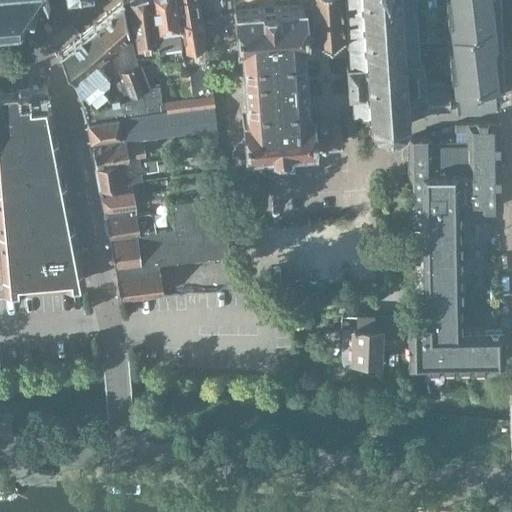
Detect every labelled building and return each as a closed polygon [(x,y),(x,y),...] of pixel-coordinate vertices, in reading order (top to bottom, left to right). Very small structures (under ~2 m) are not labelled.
[(0,0),(0,24),(16,23),(23,12),(45,13),(45,0),(0,0)] [(121,0),(95,22),(112,42),(110,45),(128,92),(142,89),(146,111),(160,109),(159,102),(161,102),(159,84),(149,85),(140,63),(136,62),(135,62),(132,63),(133,64),(128,66),(126,62),(136,58),(129,28),(127,30),(121,0)] [(140,48),(157,46),(150,0),(128,0),(135,48),(137,59),(142,58),(140,48)] [(158,58),(159,58),(183,58),(182,50),(174,0),(150,0),(157,46),(158,58)] [(174,0),(182,50),(205,46),(197,0),(174,0)] [(309,0),(313,39),(343,37),(340,0),(309,0)] [(343,0),(344,1),(348,59),(344,59),(346,91),(350,90),(351,109),(367,108),(367,116),(373,125),(382,130),(393,129),(401,123),(406,113),(405,105),(420,104),(421,106),(448,104),(447,101),(445,69),(438,70),(438,76),(423,77),(422,63),(420,44),(416,44),(415,27),(419,27),(417,0),(343,0)] [(448,68),(445,69),(447,101),(454,101),(455,103),(498,98),(497,90),(493,90),(492,84),(501,83),(498,0),(444,0),(447,12),(445,12),(445,16),(447,16),(450,43),(447,44),(448,68)] [(242,114),(245,153),(315,148),(314,147),(340,145),(338,120),(313,122),(312,108),(308,108),(303,42),(305,42),(302,4),(234,9),(237,47),(240,47),(245,113),(242,114)] [(110,45),(112,42),(95,22),(59,52),(75,82),(83,103),(86,119),(146,111),(142,89),(128,92),(110,45)] [(212,91),(207,61),(188,64),(191,93),(212,91)] [(12,90),(0,90),(0,262),(2,289),(77,282),(84,282),(82,269),(50,105),(46,85),(29,85),(16,86),(16,89),(12,90)] [(166,96),(168,108),(182,106),(213,103),(212,91),(191,93),(166,96)] [(160,109),(146,111),(86,119),(90,141),(121,135),(121,139),(143,138),(206,129),(216,128),(213,103),(182,106),(168,108),(160,109)] [(501,363),(501,351),(502,351),(502,340),(501,340),(501,328),(458,328),(456,208),(497,207),(496,188),(498,188),(497,174),(496,174),(496,155),(497,155),(497,141),(496,141),(495,123),(489,123),(489,122),(474,122),(474,123),(467,123),(468,142),(429,143),(429,137),(408,138),(409,222),(422,222),(423,313),(407,313),(408,364),(426,363),(426,365),(438,364),(438,363),(472,363),(472,364),(484,364),(484,363),(501,363)] [(208,137),(218,136),(216,128),(206,129),(208,137)] [(145,156),(143,138),(121,139),(91,144),(95,163),(120,160),(122,170),(140,167),(138,157),(145,156)] [(143,166),(140,167),(122,170),(120,160),(95,163),(95,164),(99,186),(142,180),(140,172),(150,170),(148,159),(145,160),(142,162),(143,166)] [(104,211),(109,238),(155,231),(152,214),(148,211),(136,213),(135,207),(136,207),(134,197),(131,184),(100,189),(104,211)] [(109,238),(114,266),(116,277),(120,299),(163,293),(159,272),(157,263),(228,254),(223,196),(171,202),(174,228),(155,231),(109,238)] [(353,368),(358,364),(360,359),(380,360),(381,337),(403,338),(404,314),(340,312),(340,326),(342,326),(341,358),(342,364),(347,367),(353,368)] [(0,435),(12,436),(10,409),(9,409),(9,405),(0,404),(0,435)]
